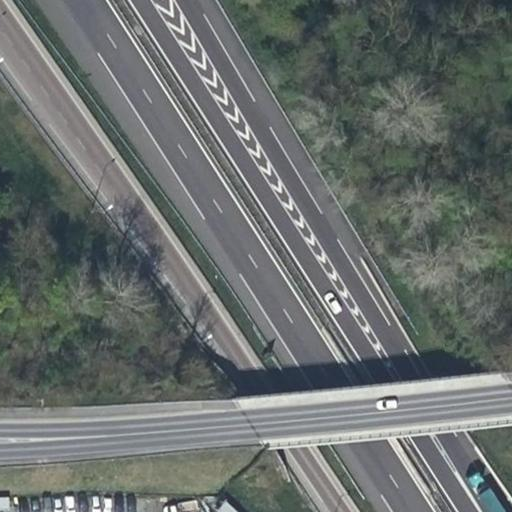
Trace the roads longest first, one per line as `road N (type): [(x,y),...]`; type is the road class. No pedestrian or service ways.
road 1 (motorway): [(82,0),(412,511)]
road 2 (motorway): [(0,26),(217,323),(343,511)]
road 3 (motorway): [(441,450),(140,0)]
road 4 (motorway): [(441,450),(186,0)]
road 5 (tertiary): [(0,439),(511,394)]
